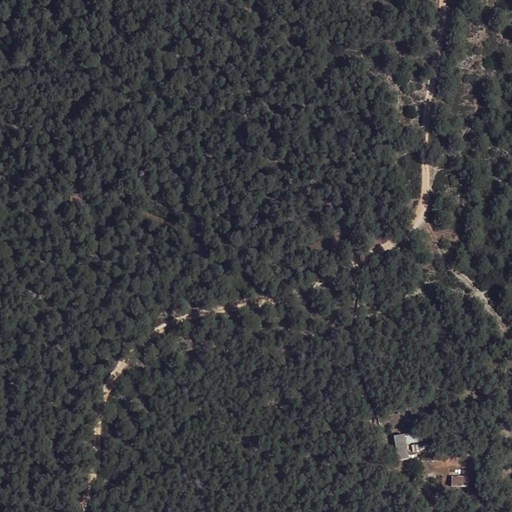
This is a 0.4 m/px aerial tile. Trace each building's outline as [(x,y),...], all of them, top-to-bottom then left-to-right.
[(69,204),(81,201),(79,193),(67,195),(69,204)] [(37,259),(25,260),(26,269),(38,268),(37,259)] [(406,434),(407,442),(424,440),(423,432),(406,434)] [(392,435),(394,460),(405,459),(403,434),(392,435)] [(408,479),(405,470),(369,482),(376,506),(386,502),(381,487),(408,479)] [(450,476),(450,486),(467,486),(466,475),(450,476)]
